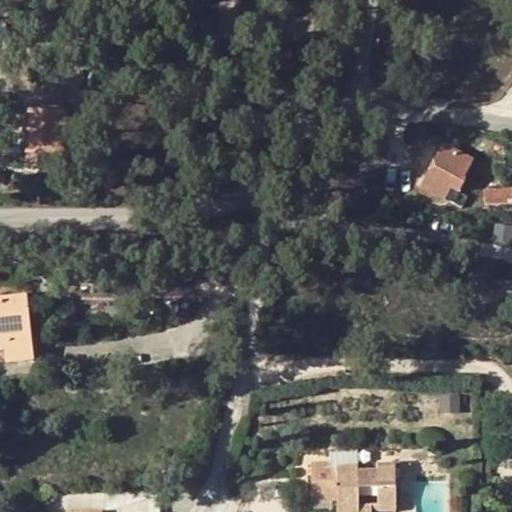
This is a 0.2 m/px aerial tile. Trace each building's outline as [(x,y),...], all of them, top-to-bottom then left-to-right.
[(99,77),(90,76),(89,85),(98,86),(99,77)] [(71,101),(71,85),(47,85),(47,101),(71,101)] [(27,155),(62,158),(66,107),(59,106),(59,113),(31,111),(27,155)] [(449,188),(453,190),(457,193),(463,181),(460,180),(470,161),(443,147),(421,189),(443,200),(449,188)] [(25,168),(61,171),(62,158),(27,155),(25,168)] [(449,188),(443,200),(448,202),(453,190),(449,188)] [(483,190),(484,204),(511,202),(511,201),(511,189),(483,190)] [(0,353),(4,353),(4,362),(33,359),(30,332),(25,296),(0,298),(0,353)] [(371,504),(394,503),(393,463),(376,464),(376,470),(358,470),(330,471),(330,466),(330,461),(312,461),(312,462),(313,499),(338,498),(337,511),(371,511),(371,504)]
